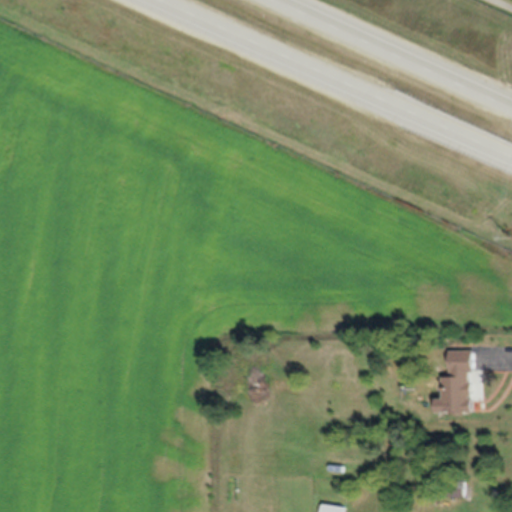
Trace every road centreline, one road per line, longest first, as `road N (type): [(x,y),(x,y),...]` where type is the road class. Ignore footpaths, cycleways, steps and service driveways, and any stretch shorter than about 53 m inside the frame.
road 1 (trunk): [(143,0),(511,159)]
road 2 (trunk): [(511,119),(257,0)]
